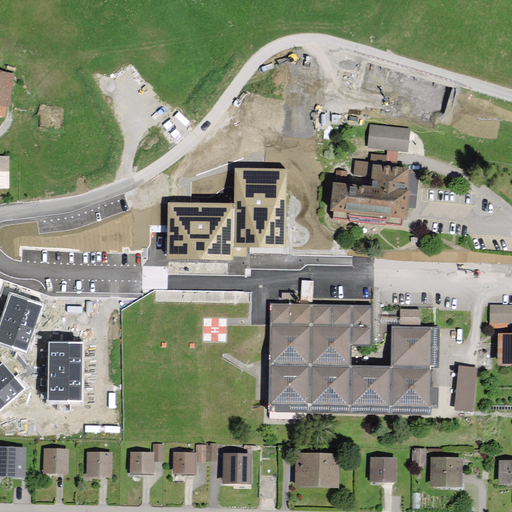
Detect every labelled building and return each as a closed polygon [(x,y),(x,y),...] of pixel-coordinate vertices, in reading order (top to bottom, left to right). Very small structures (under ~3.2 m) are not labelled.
[(0,108),(8,109),(12,75),(0,74),(0,108)] [(386,167),(372,166),(370,188),(331,184),(328,213),(332,214),(332,219),(400,226),(401,219),(403,220),(407,192),(404,191),(406,170),(397,169),(398,151),(408,152),(411,129),(370,124),(367,148),(387,150),(386,167)] [(423,150),(424,138),(410,137),(410,149),(423,150)] [(355,159),(354,174),(365,175),(366,160),(355,159)] [(236,168),(235,204),(234,246),(285,247),(286,168),(236,168)] [(347,182),(347,170),(336,169),(335,182),(347,182)] [(235,204),(168,203),(167,260),(234,261),(234,246),(235,204)] [(43,304),(10,293),(0,321),(0,343),(26,353),(43,304)] [(511,305),(488,307),(489,327),(511,325),(511,305)] [(371,310),(273,308),(271,415),(438,418),(439,393),(432,393),(432,372),(440,373),(441,331),(394,330),(393,372),(350,371),(351,351),(370,352),(371,310)] [(420,324),(420,309),(400,308),(400,324),(420,324)] [(223,340),(224,323),(219,323),(220,317),(205,316),(203,339),(223,340)] [(511,335),(494,335),(493,371),(511,371),(511,335)] [(84,344),(49,343),(48,400),(83,401),(84,344)] [(381,365),(391,366),(391,357),(381,356),(381,365)] [(0,410),(26,388),(3,362),(0,364),(0,410)] [(457,365),(456,409),(475,410),(477,365),(457,365)] [(0,447),(0,470),(24,471),(24,448),(0,447)] [(413,447),(412,464),(426,464),(427,448),(413,447)] [(46,448),(46,469),(67,469),(67,448),(46,448)] [(133,450),(133,470),(154,470),(154,450),(133,450)] [(175,450),(175,471),(194,470),(194,450),(175,450)] [(89,451),(88,472),(113,473),(113,451),(89,451)] [(298,452),(299,482),(338,481),(337,451),(298,452)] [(226,452),(226,480),(251,480),(251,452),(226,452)] [(373,455),(373,478),(396,478),(396,455),(373,455)] [(435,455),(435,483),(462,483),(462,455),(435,455)] [(511,457),(501,458),(501,482),(511,481),(511,457)]
